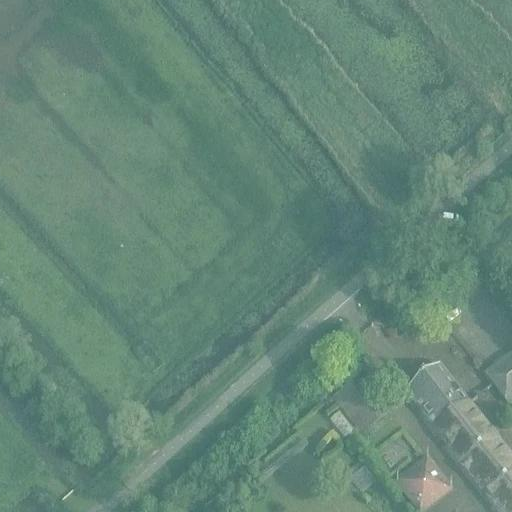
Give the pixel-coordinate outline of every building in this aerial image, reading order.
[(508,406),(511,402),(511,354),(484,376),(508,406)] [(404,394),(461,468),(496,442),(438,368),(404,394)] [(362,436),(385,418),(356,380),(333,398),(362,436)] [(338,414),(329,421),(344,440),(353,433),(338,414)] [(511,511),(511,463),(496,442),(461,468),(494,511),(511,511)]
